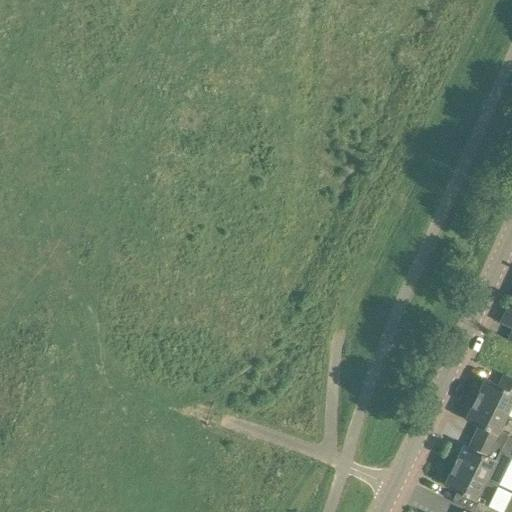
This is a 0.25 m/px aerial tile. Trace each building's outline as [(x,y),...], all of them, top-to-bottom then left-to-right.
[(511,329),(511,332),(508,341),(511,343),(511,300),(501,325),(511,329)] [(486,381),(476,401),(508,417),(511,408),(511,380),(504,377),(499,387),(486,381)] [(479,428),(474,438),(501,451),(508,436),(500,432),(508,417),(476,401),(466,421),(479,428)] [(464,446),(455,467),(497,488),(511,458),(511,456),(501,451),(474,438),(469,448),(464,446)] [(491,499),(497,488),(455,467),(445,487),(478,503),(474,511),(496,511),(487,507),(491,499)]
